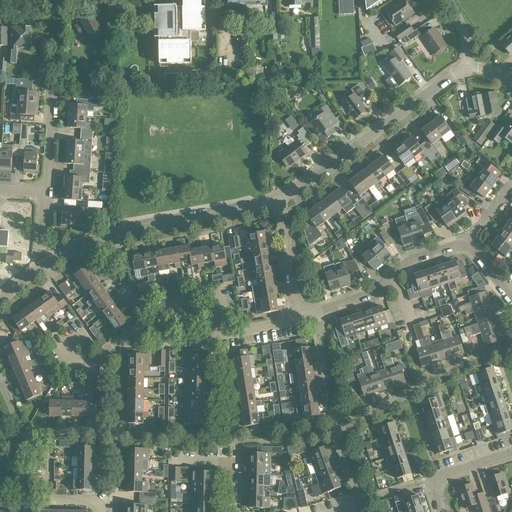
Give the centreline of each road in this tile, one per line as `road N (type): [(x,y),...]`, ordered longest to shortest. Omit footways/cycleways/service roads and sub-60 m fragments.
road 1 (residential): [(299,321),(187,342),(160,338),(125,296),(118,236)]
road 2 (residential): [(284,201),(466,68)]
road 3 (residential): [(299,321),(376,293),(408,262),(466,246)]
road 4 (residential): [(118,236),(284,201)]
road 5 (residential): [(284,201),(299,321)]
road 6 (residential): [(442,511),(430,478),(511,450)]
